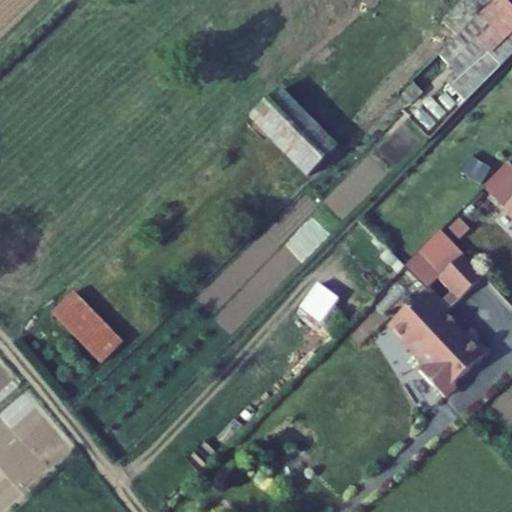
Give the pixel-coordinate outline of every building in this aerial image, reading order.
[(463,0),(442,21),(458,37),(480,16),(495,0),(463,0)] [(491,55),(511,34),(511,7),(508,3),(505,0),(495,0),(480,16),(491,28),(477,41),(491,55)] [(457,93),(466,102),(511,56),(511,34),(491,55),(477,41),(491,28),(480,16),(458,37),(439,55),(451,67),(455,63),(461,69),(447,83),(457,93)] [(402,96),(411,106),(423,93),(427,89),(419,80),(402,96)] [(250,118),(309,178),(337,150),(279,90),(250,118)] [(421,130),(430,139),(466,102),(457,93),(421,130)] [(374,123),(384,132),(411,106),(402,96),(374,123)] [(384,145),(406,164),(415,155),(393,136),(384,145)] [(484,188),(511,215),(511,166),(509,163),(484,188)] [(438,279),(459,301),(485,277),(464,255),(438,279)] [(420,371),(445,397),(456,387),(456,382),(488,353),(470,334),(466,338),(444,315),(448,311),(428,289),(397,318),(397,325),(412,341),(408,345),(427,365),(420,371)] [(333,338),(349,322),(334,305),(315,290),(301,308),(319,322),(333,338)] [(52,314),(102,364),(124,343),(75,292),(52,314)] [(397,318),(389,325),(408,345),(412,341),(397,325),(397,318)]
